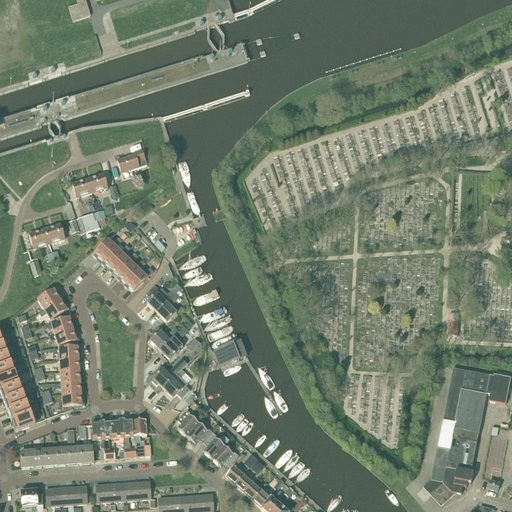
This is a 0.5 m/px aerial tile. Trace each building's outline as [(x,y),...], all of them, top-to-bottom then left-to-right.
[(73,23),(90,18),(84,0),(76,0),(79,6),(69,9),(73,23)] [(142,152),(134,155),(135,156),(117,162),(121,175),(139,169),(137,164),(145,161),(142,152)] [(88,181),(92,195),(107,190),(103,177),(88,181)] [(77,200),(92,195),(88,181),(72,186),(77,200)] [(115,188),(109,190),(112,201),(119,199),(115,188)] [(489,219),(504,220),(504,208),(490,207),(489,219)] [(103,213),(98,215),(77,221),(84,242),(93,239),(91,234),(99,232),(99,229),(106,226),(104,221),(105,221),(103,213)] [(79,233),(75,222),(69,224),(73,235),(79,233)] [(45,232),(49,246),(64,241),(60,227),(45,232)] [(34,251),(49,246),(45,232),(29,236),(34,251)] [(108,241),(93,257),(96,260),(98,258),(103,263),(116,249),(122,243),(119,240),(113,246),(108,241)] [(502,253),(511,252),(511,240),(501,241),(502,253)] [(158,242),(154,246),(162,253),(165,250),(158,242)] [(110,270),(124,257),(130,251),(127,247),(121,254),(116,249),(103,263),(101,265),(104,268),(106,266),(110,270)] [(118,278),(132,265),(138,258),(134,255),(128,261),(124,257),(110,270),(109,272),(112,275),(114,274),(118,278)] [(43,277),(38,261),(31,264),(30,264),(35,280),(43,277)] [(126,285),(139,272),(146,266),(142,263),(136,269),(132,265),(118,278),(116,280),(120,283),(121,281),(126,285)] [(173,280),(168,266),(162,281),(164,283),(173,280)] [(129,289),(134,293),(153,274),(150,270),(144,276),(139,272),(126,285),(124,287),(127,291),(129,289)] [(147,305),(157,315),(167,305),(157,295),(160,292),(155,287),(146,296),(151,301),(147,305)] [(170,301),(175,296),(171,291),(166,297),(170,301)] [(38,302),(44,312),(60,302),(63,301),(60,297),(58,298),(54,292),(38,302)] [(170,308),(174,305),(179,299),(175,296),(170,301),(167,304),(167,305),(170,308)] [(64,308),(60,302),(44,312),(39,315),(41,319),(46,316),(50,322),(69,311),(66,307),(64,308)] [(177,314),(170,308),(167,305),(157,315),(167,324),(177,314)] [(458,317),(449,316),(448,338),(457,338),(458,317)] [(17,319),(19,325),(27,323),(25,317),(17,319)] [(51,326),(55,337),(73,331),(73,332),(76,331),(74,326),(72,327),(69,320),(51,326)] [(23,336),(30,333),(29,327),(21,330),(23,336)] [(183,329),(178,333),(183,338),(187,333),(183,329)] [(169,335),(173,339),(178,333),(175,330),(169,335)] [(75,338),(73,332),(73,331),(55,337),(58,349),(79,342),(78,338),(75,338)] [(30,333),(23,336),(25,342),(32,339),(30,333)] [(170,342),(160,333),(150,343),(160,352),(170,342)] [(160,352),(170,362),(180,352),(183,348),(178,342),(183,338),(178,333),(173,339),(170,342),(160,352)] [(195,340),(186,349),(191,354),(200,345),(195,340)] [(246,359),(239,342),(214,353),(219,365),(237,358),(238,362),(246,359)] [(29,356),(37,354),(35,348),(27,350),(29,356)] [(60,363),(79,361),(81,361),(81,357),(78,357),(78,349),(53,351),(53,356),(59,356),(60,363)] [(37,354),(29,356),(31,362),(39,360),(37,354)] [(8,356),(0,359),(0,370),(12,366),(8,356)] [(60,374),(79,373),(82,373),(82,368),(79,368),(79,361),(60,363),(60,374)] [(160,387),(163,390),(187,366),(182,361),(170,372),(171,373),(168,375),(163,370),(153,380),(154,381),(152,384),(157,389),(160,387)] [(0,382),(16,376),(12,366),(0,370),(0,382)] [(36,378),(44,376),(42,370),(34,372),(36,378)] [(431,482),(423,489),(431,497),(441,507),(453,495),(461,496),(462,489),(466,489),(467,485),(471,486),(473,475),(471,474),(478,436),(486,396),(489,397),(488,403),(505,407),(510,380),(493,377),(493,379),(489,378),(490,377),(453,370),(431,482)] [(185,375),(182,372),(163,390),(173,400),(177,396),(182,401),(190,392),(185,387),(186,386),(180,380),(185,375)] [(61,386),(80,385),(83,384),(83,380),(80,380),(79,373),(60,374),(61,386)] [(16,376),(0,382),(0,393),(20,386),(16,376)] [(44,376),(36,378),(38,384),(46,382),(44,376)] [(62,397),(81,396),(84,396),(84,391),(81,392),(80,385),(61,386),(55,386),(55,391),(62,391),(62,397)] [(20,386),(0,393),(0,398),(2,398),(4,404),(23,396),(20,386)] [(43,401),(51,398),(49,392),(41,395),(43,401)] [(27,406),(23,396),(4,404),(2,405),(3,409),(5,408),(8,414),(27,406)] [(82,403),(81,396),(62,397),(63,415),(73,411),(72,411),(72,409),(85,408),(84,403),(82,403)] [(51,398),(43,401),(45,407),(53,404),(51,398)] [(189,398),(185,402),(189,406),(193,402),(189,398)] [(27,406),(8,414),(6,415),(7,419),(9,418),(12,424),(31,416),(27,406)] [(187,412),(177,422),(181,426),(178,430),(177,431),(186,439),(198,425),(190,417),(191,416),(187,412)] [(35,426),(31,416),(12,424),(9,425),(11,429),(13,428),(16,434),(35,426)] [(129,439),(134,439),(133,423),(132,421),(121,422),(125,460),(136,459),(135,450),(131,450),(130,448),(129,448),(129,439)] [(110,452),(110,449),(109,440),(113,440),(111,422),(101,423),(104,462),(115,461),(114,451),(110,452)] [(120,460),(125,460),(121,422),(111,422),(113,440),(119,440),(120,454),(119,454),(120,460)] [(133,423),(134,439),(135,450),(136,459),(151,458),(150,447),(144,448),(144,443),(140,443),(140,438),(147,437),(145,422),(133,423)] [(199,442),(203,446),(213,435),(208,431),(207,432),(204,430),(206,427),(206,424),(204,422),(201,422),(198,425),(186,439),(195,447),(195,446),(199,442)] [(99,462),(104,462),(101,423),(92,424),(93,442),(101,441),(101,444),(101,450),(101,452),(99,452),(99,462)] [(493,428),(491,437),(498,438),(499,429),(493,428)] [(224,448),(229,442),(225,439),(222,439),(218,443),(216,440),(217,439),(213,435),(203,446),(207,449),(204,453),(203,453),(203,454),(212,462),(224,448)] [(92,448),(80,449),(81,466),(94,465),(92,448)] [(232,455),(224,448),(212,462),(221,470),(221,469),(224,465),(229,469),(238,458),(234,454),(232,455)] [(80,449),(68,450),(69,467),(81,466),(80,449)] [(68,450),(56,451),(58,468),(69,467),(68,450)] [(56,451),(44,452),(46,469),(58,468),(56,451)] [(44,452),(32,453),(34,470),(46,469),(44,452)] [(21,471),(34,470),(32,453),(20,454),(21,471)] [(257,461),(253,457),(248,462),(252,466),(257,461)] [(262,467),(257,463),(250,471),(255,475),(262,467)] [(225,478),(235,486),(244,476),(235,468),(225,478)] [(252,484),(244,476),(235,486),(243,494),(252,484)] [(281,482),(275,487),(279,491),(285,485),(281,482)] [(487,490),(497,494),(499,485),(489,482),(487,490)] [(149,484),(136,485),(137,502),(151,501),(149,484)] [(261,492),(252,484),(243,494),(252,502),(261,492)] [(136,485),(123,486),(124,503),(137,502),(136,485)] [(123,486),(109,487),(110,504),(124,503),(123,486)] [(97,505),(110,504),(109,487),(96,488),(97,505)] [(86,488),(72,489),(74,507),(87,506),(86,488)] [(72,489),(59,490),(60,508),(74,507),(72,489)] [(289,489),(283,495),(287,499),(289,497),(293,493),(289,489)] [(60,508),(59,490),(46,491),(47,509),(60,508)] [(37,492),(21,493),(22,508),(43,507),(42,496),(37,496),(37,492)] [(270,500),(261,492),(252,502),(261,510),(270,500)] [(213,511),(212,497),(199,498),(199,511),(213,511)] [(199,511),(199,498),(185,499),(186,511),(199,511)] [(186,511),(185,499),(172,500),(172,511),(186,511)] [(159,511),(172,511),(172,500),(159,501),(159,511)] [(275,511),(279,508),(270,500),(261,510),(263,511),(275,511)] [(301,501),(292,511),(298,511),(301,509),(303,509),(306,505),(305,503),(303,501),(301,501)]
